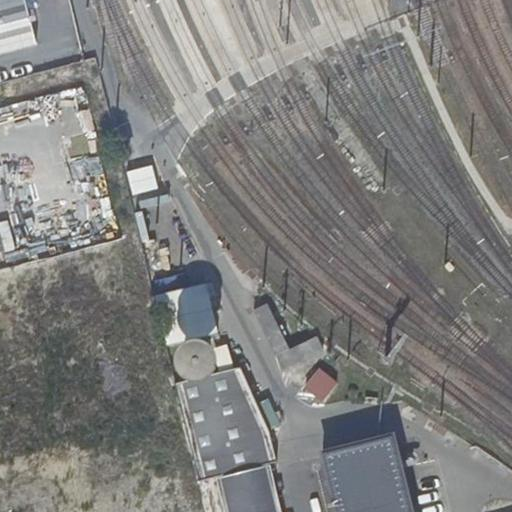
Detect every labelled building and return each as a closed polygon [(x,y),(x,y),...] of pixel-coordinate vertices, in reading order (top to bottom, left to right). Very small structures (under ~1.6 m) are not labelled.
[(0,0),(0,50),(59,35),(50,0),(0,0)] [(252,309),(280,365),(320,346),(314,335),(287,349),(264,303),(252,309)] [(195,377),(176,382),(194,457),(199,479),(220,474),(229,511),(282,511),(270,461),(279,459),(270,422),(244,364),(235,367),(230,347),(214,351),(212,348),(207,345),(199,343),(196,344),(190,346),(186,350),(184,354),(183,360),(184,366),(187,372),(190,374),(195,377)] [(337,382),(319,369),(305,388),(323,401),(337,382)] [(325,453),(339,511),(413,511),(395,436),(325,453)]
